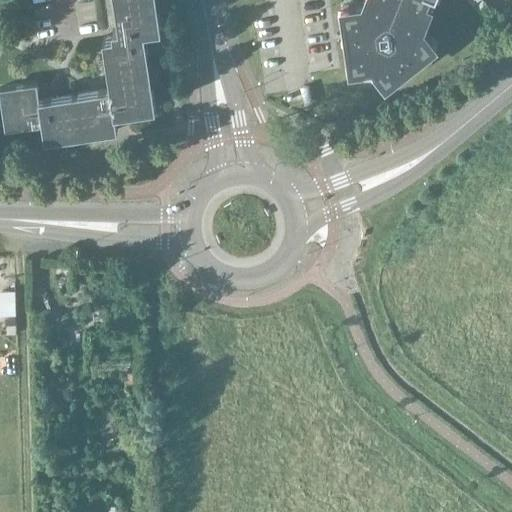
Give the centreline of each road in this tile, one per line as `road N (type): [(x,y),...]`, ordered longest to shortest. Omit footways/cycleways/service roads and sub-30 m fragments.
road 1 (tertiary): [(22,221),(189,246)]
road 2 (tertiary): [(189,214),(22,221)]
road 3 (tertiary): [(298,229),(433,150)]
road 4 (tertiary): [(189,246),(216,278),(258,282),(282,268),(298,229)]
road 5 (tertiary): [(433,150),(290,200)]
road 6 (tertiary): [(257,175),(214,57)]
road 7 (tertiary): [(214,57),(217,179)]
